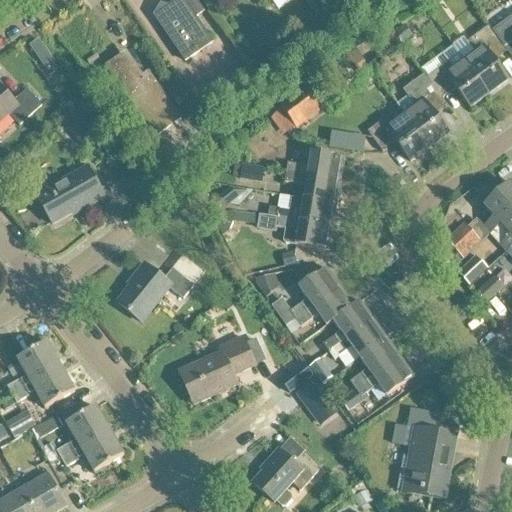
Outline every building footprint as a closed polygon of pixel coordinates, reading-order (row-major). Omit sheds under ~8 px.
[(185,64),(213,45),(182,0),(181,0),(155,18),(185,64)] [(511,19),(492,34),(506,53),(511,60),(511,19)] [(506,53),(492,34),(488,28),(466,44),(474,55),(464,62),(489,97),(507,83),(493,63),(506,53)] [(404,51),(393,33),(380,41),(391,59),(404,51)] [(38,61),(48,53),(39,42),(29,49),(38,61)] [(375,64),(361,46),(354,52),(362,62),(354,69),(365,83),(374,76),(368,69),(375,64)] [(448,55),(452,65),(469,57),(465,47),(448,55)] [(137,81),(121,58),(105,69),(153,140),(181,122),(148,73),(137,81)] [(470,110),(489,97),(464,62),(453,70),(448,64),(427,79),(442,100),(455,90),(470,110)] [(427,80),(424,76),(402,92),(415,109),(404,117),(429,150),(448,137),(433,117),(447,106),(442,100),(427,79),(427,80)] [(14,104),(0,88),(0,124),(9,117),(20,129),(42,109),(27,92),(14,104)] [(297,132),(324,112),(307,89),(280,110),(297,132)] [(404,117),(399,110),(367,134),(382,154),(395,144),(410,164),(429,150),(404,117)] [(68,125),(90,146),(100,134),(78,114),(68,125)] [(342,133),(338,146),(361,151),(365,139),(342,133)] [(286,176),(341,185),(345,161),(312,156),(309,170),(288,166),(286,176)] [(243,168),(240,183),(261,186),(264,171),(243,168)] [(53,227),(103,198),(87,170),(36,199),(53,227)] [(337,208),(341,185),(286,176),(285,185),(306,188),(304,202),(337,208)] [(500,226),(511,215),(511,189),(508,186),(484,208),(494,219),(472,239),(467,234),(451,249),(461,260),(487,236),(489,237),(501,226),(500,226)] [(222,214),(247,193),(229,191),(213,204),(222,214)] [(333,230),(337,208),(304,202),(302,215),(280,211),(279,221),(333,230)] [(511,215),(500,226),(501,226),(510,236),(498,248),(505,255),(511,248),(511,215)] [(329,253),(333,230),(279,221),(277,230),(285,232),(283,244),(284,246),(329,253)] [(296,267),(293,255),(281,258),(284,270),(296,267)] [(470,288),(488,271),(476,259),(459,276),(470,288)] [(165,282),(144,266),(132,281),(135,283),(117,305),(142,325),(170,290),(183,302),(194,289),(174,272),(165,282)] [(295,323),(340,290),(326,271),(298,291),(307,302),(290,315),(295,323)] [(280,290),(275,278),(254,283),(266,301),(280,290)] [(486,306),(504,289),(494,279),(476,295),(486,306)] [(353,309),(340,290),(295,323),(301,330),(318,317),(326,329),(333,324),(353,309)] [(329,355),(374,323),(360,304),(353,309),(333,324),(340,334),(323,347),(329,355)] [(360,361),(387,342),(374,323),(329,355),(334,362),(352,349),(360,361)] [(194,408),(238,388),(234,379),(266,364),(256,342),(245,347),(242,341),(217,352),(219,357),(179,375),(194,408)] [(356,392),(401,360),(387,342),(360,361),(368,371),(350,384),(356,392)] [(14,396),(61,370),(47,345),(18,362),(28,380),(23,382),(22,380),(9,388),(14,396)] [(388,398),(414,379),(401,360),(356,392),(340,404),(349,415),(369,400),(366,396),(379,386),(388,398)] [(322,388),(333,381),(320,362),(309,370),(316,380),(322,388)] [(290,397),(314,379),(304,365),(279,384),(290,397)] [(61,370),(14,396),(19,405),(32,398),(31,396),(36,393),(45,411),(75,394),(61,370)] [(315,418),(331,406),(314,383),(298,395),(315,418)] [(440,436),(445,410),(436,403),(395,432),(390,432),(381,443),(387,448),(412,452),(404,495),(445,502),(456,439),(440,436)] [(61,462),(110,434),(96,409),(67,426),(77,444),(73,446),(72,444),(56,454),(61,462)] [(15,442),(35,430),(27,415),(6,426),(15,442)] [(60,431),(55,422),(32,435),(37,443),(60,431)] [(110,434),(61,462),(66,471),(80,463),(79,461),(85,457),(95,475),(124,458),(110,434)] [(301,494),(319,474),(302,459),(305,455),(289,441),(265,468),(267,470),(253,486),(281,511),(284,508),(286,510),(292,504),(290,501),(292,499),(285,492),(291,485),(301,494)] [(52,446),(42,452),(51,468),(61,462),(56,454),(52,446)] [(22,491),(34,511),(60,511),(67,508),(48,476),(22,491)] [(0,511),(34,511),(22,491),(0,504),(0,511)] [(372,504),(367,494),(353,500),(359,511),(372,504)]
